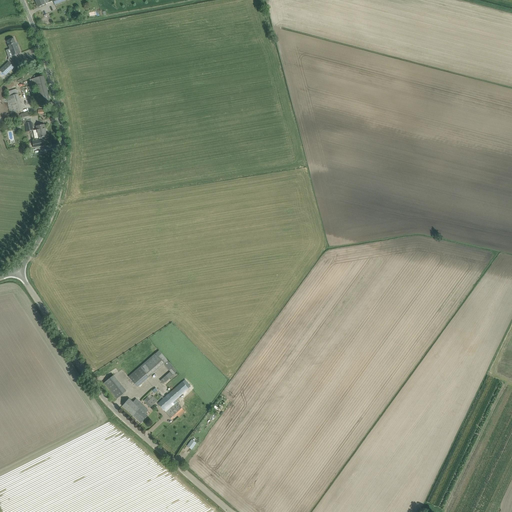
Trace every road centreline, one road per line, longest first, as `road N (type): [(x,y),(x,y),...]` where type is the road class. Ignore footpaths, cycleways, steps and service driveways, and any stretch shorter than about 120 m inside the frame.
road 1 (unclassified): [(226,511),(117,420),(17,269)]
road 2 (unclassified): [(17,269),(55,206),(61,163),(56,103),(19,0)]
